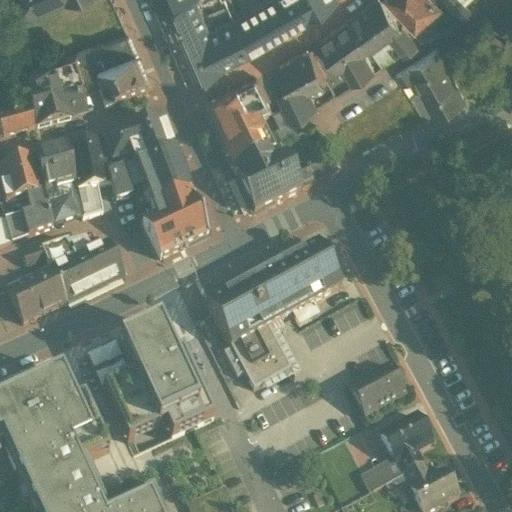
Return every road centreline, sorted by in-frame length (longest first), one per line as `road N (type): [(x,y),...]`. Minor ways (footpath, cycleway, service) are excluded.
road 1 (residential): [(330,198),(496,511)]
road 2 (residential): [(494,0),(328,111),(323,128),(354,183)]
road 3 (residential): [(173,102),(302,38),(358,0)]
road 4 (residential): [(138,291),(105,223),(0,258)]
road 5 (residential): [(173,102),(0,150)]
road 6 (residential): [(354,183),(505,105)]
road 7 (residential): [(237,244),(173,102)]
road 8 (residential): [(0,353),(138,291)]
